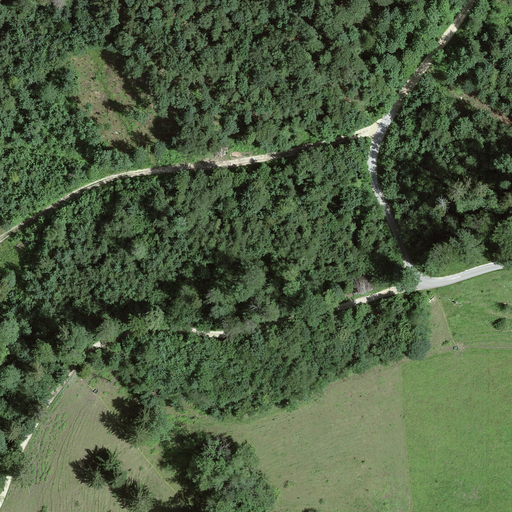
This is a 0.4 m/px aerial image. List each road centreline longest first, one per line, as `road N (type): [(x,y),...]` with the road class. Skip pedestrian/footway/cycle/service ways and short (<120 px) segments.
road 1 (track): [(418,282),(244,331),(161,327),(101,341),(45,406),(0,503)]
road 2 (track): [(380,130),(222,166),(92,183),(0,237)]
road 3 (unclassified): [(474,0),(387,117),(372,155),(374,182),(410,266)]
